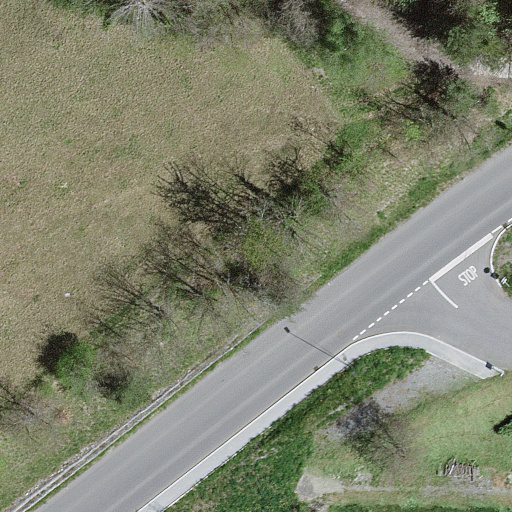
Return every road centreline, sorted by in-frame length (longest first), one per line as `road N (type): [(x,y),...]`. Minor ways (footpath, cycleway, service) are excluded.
road 1 (tertiary): [(91,511),(415,262)]
road 2 (tertiary): [(415,262),(511,187)]
road 3 (residential): [(511,325),(464,313),(415,262)]
